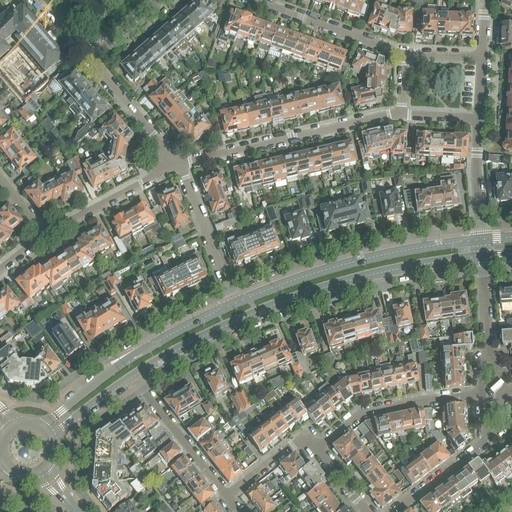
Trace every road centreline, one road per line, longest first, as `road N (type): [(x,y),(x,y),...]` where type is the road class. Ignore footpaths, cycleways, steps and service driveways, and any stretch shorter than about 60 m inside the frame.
road 1 (tertiary): [(133,376),(189,343),(326,287),(480,257)]
road 2 (tertiary): [(480,239),(357,261),(234,303)]
road 3 (tertiary): [(234,303),(115,367),(39,425)]
road 4 (residential): [(179,165),(400,115)]
road 5 (residential): [(316,448),(360,414),(481,394)]
road 6 (residential): [(404,54),(254,0)]
road 7 (residential): [(43,235),(179,165)]
road 8 (residential): [(133,376),(226,497)]
road 9 (residential): [(234,303),(179,165)]
road 10 (residential): [(179,165),(89,60)]
road 11 (residential): [(480,239),(477,119)]
